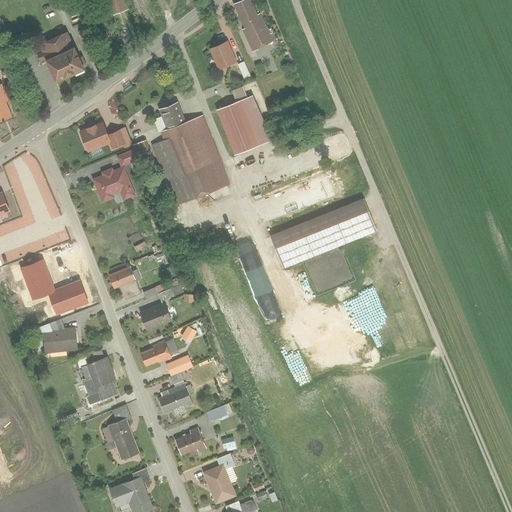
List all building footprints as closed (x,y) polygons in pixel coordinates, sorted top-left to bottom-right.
[(109,0),(116,14),(130,7),(126,0),(109,0)] [(254,0),(244,0),(235,4),(246,28),(244,28),(254,50),(276,40),(264,12),(260,14),(254,0)] [(69,31),(41,43),(48,58),(76,46),(69,31)] [(228,39),(211,46),(220,68),(237,61),(228,39)] [(58,80),(87,68),(77,45),(76,46),(48,58),(58,80)] [(246,60),(239,62),(245,78),(252,75),(246,60)] [(4,82),(0,83),(0,122),(15,116),(8,101),(11,100),(4,82)] [(249,95),(245,86),(234,90),(238,99),(249,95)] [(238,99),(219,107),(238,155),(275,140),(255,92),(249,95),(238,99)] [(179,101),(164,107),(172,127),(187,121),(179,101)] [(231,182),(203,114),(187,121),(172,127),(164,130),(169,141),(156,146),(179,203),(231,182)] [(82,132),(89,150),(112,141),(109,133),(106,124),(101,126),(99,123),(88,127),(89,129),(82,132)] [(114,146),(131,140),(126,127),(109,133),(112,141),(114,146)] [(137,159),(134,149),(118,155),(122,165),(137,159)] [(104,175),(94,179),(104,202),(115,198),(112,192),(121,189),(125,199),(138,194),(127,166),(115,170),(114,167),(103,171),(104,175)] [(1,214),(10,210),(2,191),(0,192),(0,216),(2,216),(1,214)] [(366,198),(273,235),(286,268),(379,231),(366,198)] [(206,240),(229,236),(226,224),(204,228),(206,240)] [(433,346),(402,253),(390,256),(421,350),(433,346)] [(54,292),(55,289),(44,258),(19,267),(32,301),(49,294),(54,292)] [(132,266),(110,274),(116,288),(122,285),(137,279),(132,266)] [(137,279),(122,285),(127,297),(142,292),(137,279)] [(56,314),(88,302),(80,280),(55,289),(54,292),(49,294),(56,314)] [(168,281),(145,290),(148,297),(160,292),(170,288),(168,281)] [(170,288),(160,292),(164,300),(185,292),(181,284),(170,288)] [(185,293),(185,301),(195,302),(195,294),(185,293)] [(165,302),(142,311),(149,329),(172,319),(165,302)] [(78,328),(45,331),(47,352),(80,349),(78,328)] [(196,329),(188,332),(190,340),(199,337),(196,329)] [(167,342),(172,356),(181,353),(176,339),(167,342)] [(167,342),(142,352),(147,366),(172,356),(167,342)] [(189,354),(168,363),(173,375),(183,371),(194,367),(189,354)] [(110,355),(90,363),(95,376),(98,386),(115,380),(118,378),(110,355)] [(187,381),(183,371),(173,375),(177,385),(187,381)] [(85,380),(90,394),(100,391),(98,386),(95,376),(85,380)] [(103,398),(120,392),(115,380),(98,386),(100,391),(103,398)] [(164,396),(162,397),(168,411),(185,404),(186,407),(195,403),(187,383),(163,393),(164,396)] [(230,402),(208,411),(212,420),(234,411),(230,402)] [(132,416),(127,404),(114,409),(118,421),(128,418),(132,416)] [(118,421),(110,424),(115,439),(123,459),(141,452),(128,418),(118,421)] [(104,426),(110,441),(115,439),(110,424),(104,426)] [(193,432),(176,439),(183,454),(199,448),(201,450),(208,447),(200,426),(192,429),(193,432)] [(29,434),(32,443),(33,446),(38,444),(40,448),(51,444),(45,428),(29,434)] [(235,436),(224,439),(227,450),(238,447),(235,436)] [(32,443),(7,452),(15,473),(45,461),(40,448),(38,444),(33,446),(32,443)] [(237,463),(233,453),(219,459),(221,464),(225,463),(227,467),(237,463)] [(221,464),(205,471),(218,503),(238,494),(227,467),(225,463),(221,464)] [(152,479),(148,467),(134,472),(136,478),(142,476),(145,482),(152,479)] [(136,478),(112,487),(119,505),(131,501),(134,511),(146,511),(154,509),(145,482),(142,476),(136,478)] [(264,482),(255,485),(257,491),(266,487),(264,482)] [(267,490),(258,493),(260,500),(270,497),(267,490)] [(245,511),(249,511),(258,509),(254,499),(243,504),(245,509),(245,511)] [(243,504),(241,500),(228,505),(230,511),(237,511),(242,510),(245,509),(243,504)]
